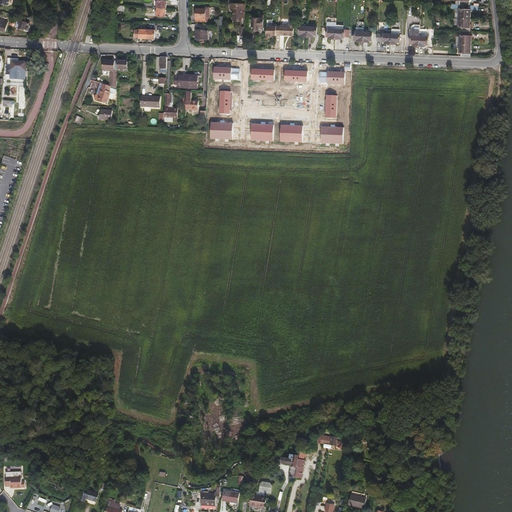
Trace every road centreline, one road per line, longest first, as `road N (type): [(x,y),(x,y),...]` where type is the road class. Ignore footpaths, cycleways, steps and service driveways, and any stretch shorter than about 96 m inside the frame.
road 1 (track): [(439,466),(497,60)]
road 2 (residential): [(182,50),(497,60)]
road 3 (residential): [(0,42),(182,50)]
